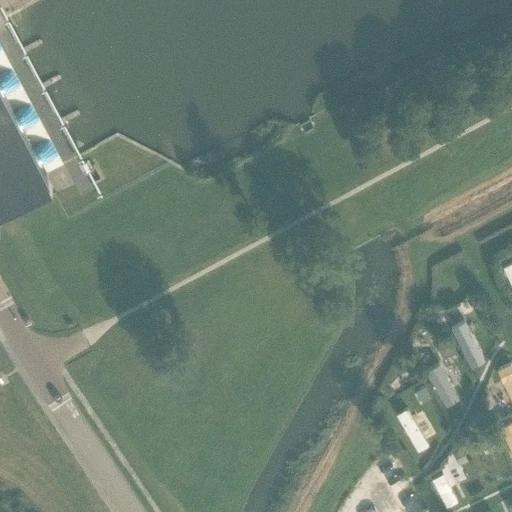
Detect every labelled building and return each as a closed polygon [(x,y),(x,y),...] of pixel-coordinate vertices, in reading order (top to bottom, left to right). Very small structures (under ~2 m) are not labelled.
[(0,211),(47,187),(48,189),(51,187),(0,89),(0,211)] [(290,181),(263,189),(270,212),(296,204),(290,181)] [(189,208),(86,255),(107,300),(210,253),(189,208)] [(511,259),(499,265),(511,295),(511,259)] [(223,303),(242,293),(231,271),(211,282),(223,303)] [(443,310),(448,323),(471,315),(466,301),(443,310)] [(466,334),(454,339),(467,370),(479,365),(466,334)] [(441,401),(453,394),(436,366),(425,373),(441,401)] [(412,453),(425,446),(404,409),(391,416),(412,453)] [(511,427),(500,432),(511,462),(511,461),(511,427)] [(483,487),(497,481),(483,447),(468,454),(483,487)] [(441,509),(454,503),(441,474),(428,479),(441,509)]
